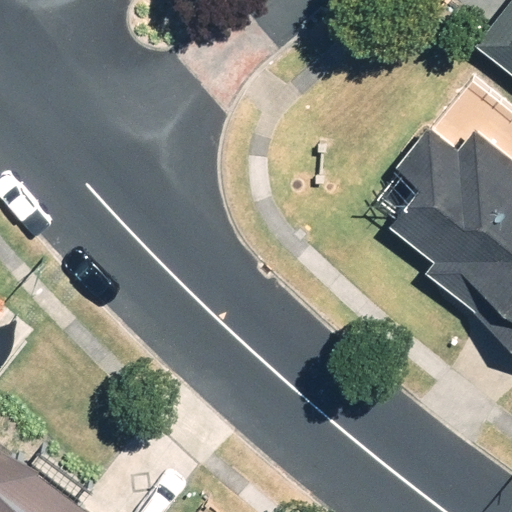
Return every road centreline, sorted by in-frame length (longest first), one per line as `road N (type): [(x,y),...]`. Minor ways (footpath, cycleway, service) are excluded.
road 1 (residential): [(459,511),(319,408),(84,179)]
road 2 (residential): [(266,0),(84,179)]
road 3 (residential): [(84,179),(0,67)]
